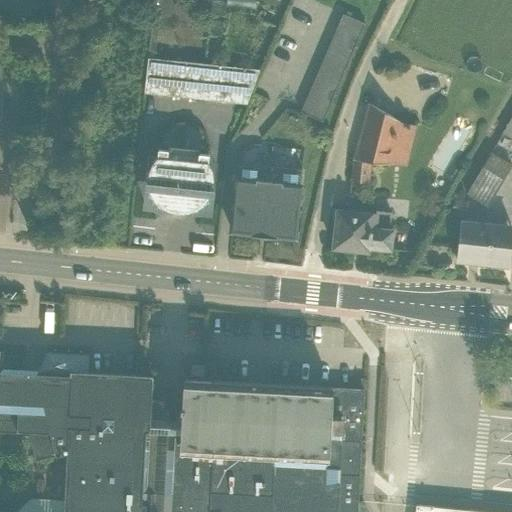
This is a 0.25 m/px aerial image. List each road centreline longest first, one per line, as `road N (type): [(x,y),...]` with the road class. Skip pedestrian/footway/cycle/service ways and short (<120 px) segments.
road 1 (secondary): [(308,292),(0,260)]
road 2 (unclassified): [(399,0),(357,87),(328,182),(308,292)]
road 3 (secondary): [(511,315),(308,292)]
